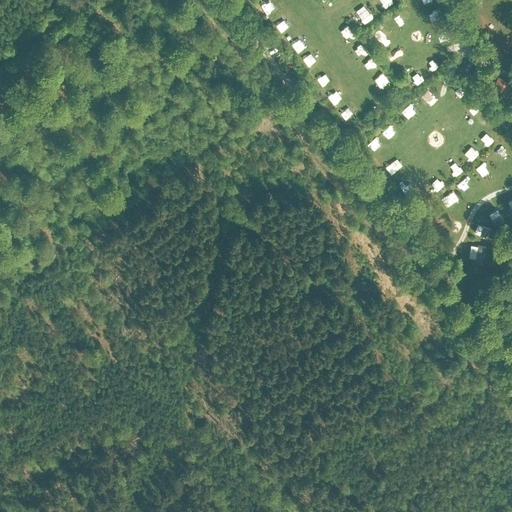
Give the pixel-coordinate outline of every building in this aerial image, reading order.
[(275,45),(282,40),(277,32),(270,37),(275,45)] [(302,68),(296,72),(301,80),(308,76),(302,68)] [(493,88),(505,93),(511,82),(498,76),(493,88)] [(418,89),(430,85),(427,79),(416,83),(418,89)] [(444,99),(451,95),(447,89),(440,93),(444,99)] [(407,107),(415,100),(408,91),(399,98),(407,107)] [(325,112),(333,108),(329,100),(321,104),(325,112)] [(502,119),(511,123),(511,108),(508,107),(502,119)] [(414,128),(420,133),(426,126),(420,120),(414,128)] [(480,165),(486,161),(477,147),(471,152),(480,165)] [(461,163),(457,171),(473,179),(477,171),(461,163)] [(454,184),(435,183),(435,192),(454,193),(454,184)]
